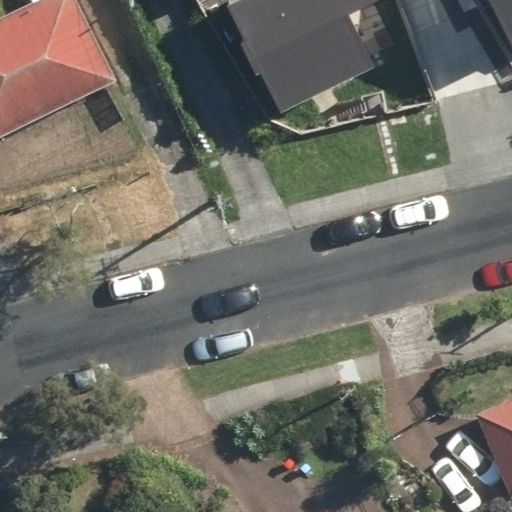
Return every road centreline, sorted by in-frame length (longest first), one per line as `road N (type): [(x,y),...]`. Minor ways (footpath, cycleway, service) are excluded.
road 1 (residential): [(511,230),(0,361)]
road 2 (unknown): [(257,231),(155,0)]
